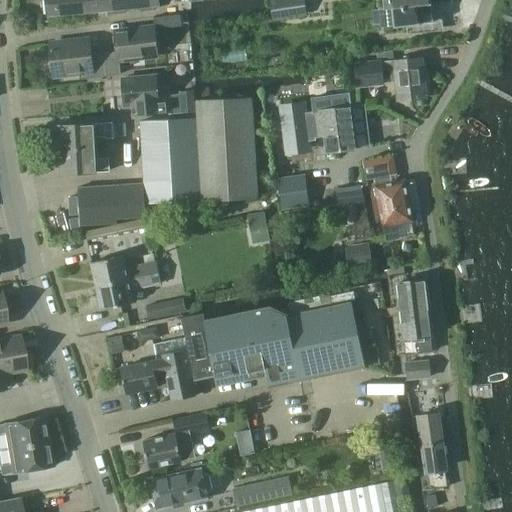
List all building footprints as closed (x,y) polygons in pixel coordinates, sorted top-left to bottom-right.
[(48,0),(50,16),(108,10),(107,0),(48,0)] [(127,7),(134,6),(133,0),(107,0),(108,10),(113,10),(113,13),(127,12),(127,7)] [(143,10),(157,8),(157,5),(159,4),(158,0),(133,0),(134,6),(143,5),(143,10)] [(306,15),(304,0),(270,0),(273,22),(306,15)] [(434,0),(386,0),(387,4),(396,4),(397,19),(436,17),(434,0)] [(387,4),(374,6),(377,24),(389,22),(387,4)] [(165,16),(154,18),(155,28),(166,27),(165,16)] [(117,33),(119,52),(106,53),(109,77),(119,76),(122,74),(121,60),(160,57),(157,29),(117,33)] [(82,80),(109,77),(106,53),(93,55),(92,40),(52,43),(53,59),(52,61),(53,71),(55,72),(55,75),(81,73),(82,80)] [(379,63),(357,66),(359,86),(394,81),(397,101),(427,97),(422,58),(395,61),(394,51),(378,53),(379,63)] [(160,88),(158,75),(124,78),(127,105),(135,105),(136,115),(197,108),(195,94),(170,96),(169,87),(160,88)] [(304,93),(280,97),(285,144),(287,155),(288,166),(313,162),(310,137),(325,135),(327,150),(355,147),(355,146),(349,104),(348,94),(314,99),(315,111),(306,112),(304,93)] [(169,119),(140,121),(144,183),(79,187),(80,207),(81,224),(118,222),(117,219),(146,216),(145,204),(259,199),(253,100),(253,98),(225,99),(197,100),(198,117),(169,119)] [(112,122),(62,124),(63,148),(95,147),(95,136),(106,136),(106,138),(113,137),(112,122)] [(95,147),(63,148),(64,172),(109,170),(109,156),(96,157),(95,147)] [(394,157),(363,163),(367,179),(374,177),(375,184),(373,184),(381,225),(383,225),(386,239),(414,234),(410,219),(413,219),(405,179),(398,181),(394,157)] [(305,176),(279,179),(283,209),(309,205),(305,176)] [(263,212),(246,215),(252,244),(269,241),(263,212)] [(146,227),(144,219),(85,232),(87,240),(146,227)] [(345,248),(348,269),(372,265),(369,244),(345,248)] [(124,255),(93,262),(99,286),(160,273),(158,262),(128,269),(124,255)] [(391,268),(387,269),(388,275),(388,276),(391,275),(404,274),(404,267),(391,268)] [(163,283),(160,273),(99,286),(104,309),(135,302),(132,290),(163,283)] [(425,280),(398,284),(404,338),(432,334),(425,280)] [(186,310),(184,297),(146,305),(149,318),(186,310)] [(289,315),(300,366),(303,379),(365,366),(351,302),(289,315)] [(271,308),(257,311),(270,373),(300,366),(289,315),(271,308)] [(217,383),(221,383),(270,373),(257,311),(209,321),(206,321),(204,313),(182,318),(187,337),(195,376),(196,378),(215,374),(217,383)] [(157,327),(137,331),(139,342),(159,337),(157,327)] [(0,389),(4,389),(1,376),(4,372),(27,368),(21,336),(0,340),(0,389)] [(153,361),(122,367),(127,394),(159,387),(156,376),(167,374),(169,381),(173,400),(198,395),(194,376),(195,376),(187,337),(153,345),(157,363),(154,363),(153,361)] [(406,362),(408,380),(431,377),(430,359),(406,362)] [(418,414),(426,468),(427,468),(430,487),(448,484),(443,453),(445,453),(439,411),(418,414)] [(181,448),(195,444),(193,433),(210,430),(206,413),(173,420),(177,434),(145,441),(148,456),(146,456),(148,465),(150,464),(151,469),(184,462),(181,448)] [(0,434),(3,434),(6,449),(48,441),(44,417),(0,424),(0,434)] [(392,435),(378,437),(382,464),(383,468),(397,465),(396,461),(392,435)] [(9,464),(0,465),(0,471),(1,475),(10,473),(10,472),(52,465),(48,441),(6,449),(9,464)] [(201,469),(152,480),(158,508),(207,497),(206,492),(210,491),(212,488),(210,475),(206,473),(202,473),(201,469)] [(289,475),(233,488),(237,507),(292,494),(289,475)] [(413,511),(406,478),(279,504),(242,511),(413,511)] [(436,494),(426,496),(428,507),(438,506),(436,494)] [(0,500),(0,511),(20,511),(18,497),(0,500)]
